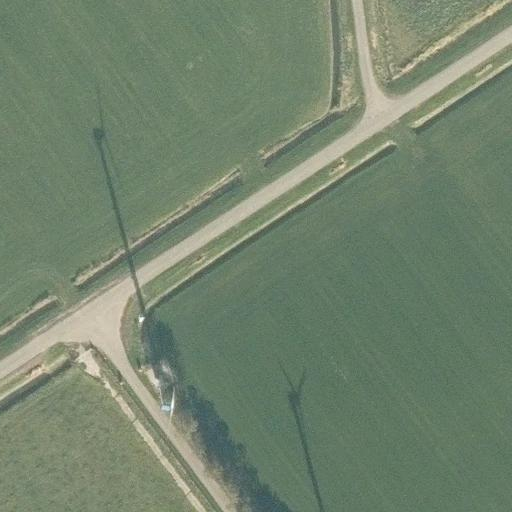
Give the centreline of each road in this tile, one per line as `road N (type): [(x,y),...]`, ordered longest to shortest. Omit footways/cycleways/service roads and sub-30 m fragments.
road 1 (unclassified): [(0,372),(385,118)]
road 2 (unclassified): [(385,118),(511,35)]
road 3 (unclassified): [(385,118),(367,79),(354,0)]
